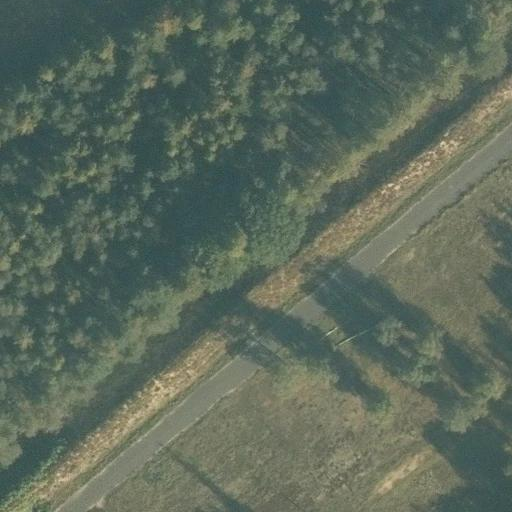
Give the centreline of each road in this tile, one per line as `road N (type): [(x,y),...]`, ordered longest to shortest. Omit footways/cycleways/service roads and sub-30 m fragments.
road 1 (track): [(71,511),(511,134)]
road 2 (track): [(0,55),(121,0)]
